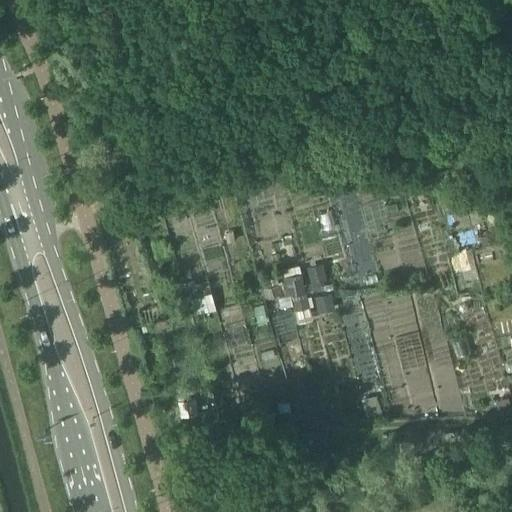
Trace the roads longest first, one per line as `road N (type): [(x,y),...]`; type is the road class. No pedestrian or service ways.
road 1 (secondary): [(131,511),(0,69)]
road 2 (secondary): [(0,192),(94,511)]
